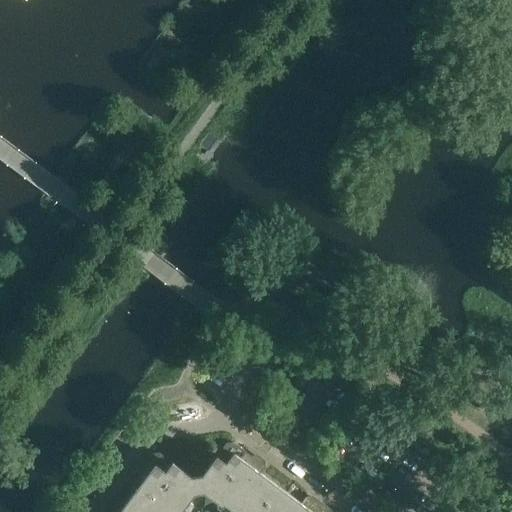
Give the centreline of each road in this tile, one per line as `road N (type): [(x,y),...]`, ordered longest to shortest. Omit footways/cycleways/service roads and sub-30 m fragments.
road 1 (residential): [(373,511),(244,419),(220,415)]
road 2 (residential): [(91,511),(150,433),(208,427),(220,415)]
